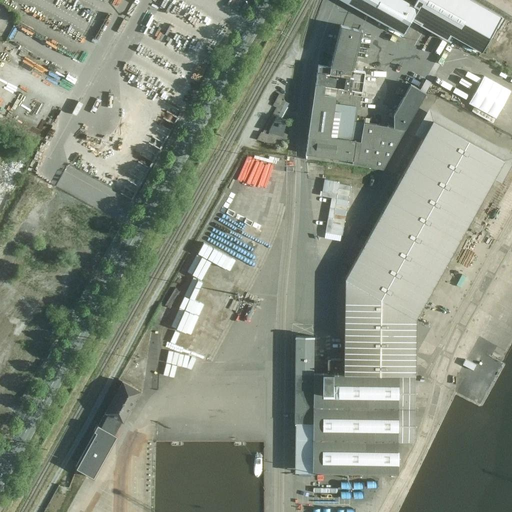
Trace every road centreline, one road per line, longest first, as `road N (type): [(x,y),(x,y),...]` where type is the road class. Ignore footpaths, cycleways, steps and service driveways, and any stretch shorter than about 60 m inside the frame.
road 1 (secondary): [(269,0),(0,481)]
road 2 (residential): [(327,0),(305,90),(292,309)]
road 3 (unknown): [(390,99),(414,51),(434,63),(475,60),(511,80)]
